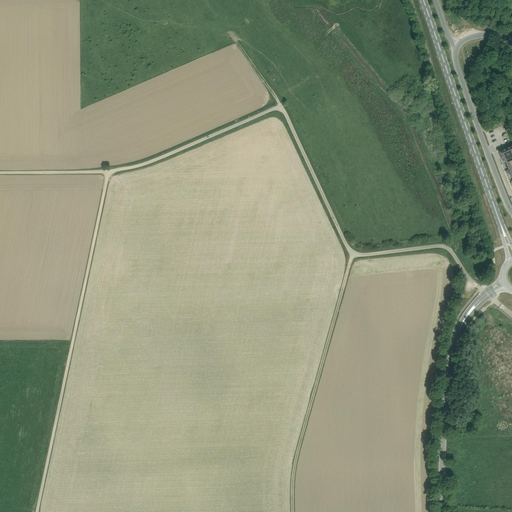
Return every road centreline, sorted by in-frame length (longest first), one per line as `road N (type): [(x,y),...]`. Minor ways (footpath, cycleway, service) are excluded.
road 1 (unclassified): [(487,294),(446,247),(352,253),(280,107),(108,171)]
road 2 (track): [(108,171),(36,511)]
road 3 (track): [(352,253),(291,468),(292,511)]
road 4 (tertiary): [(443,511),(456,339),(487,294)]
road 5 (primary): [(491,198),(422,0)]
road 6 (unclassified): [(511,213),(455,64),(457,45)]
